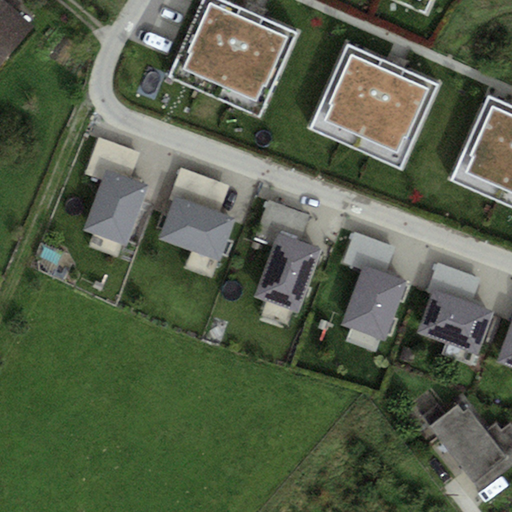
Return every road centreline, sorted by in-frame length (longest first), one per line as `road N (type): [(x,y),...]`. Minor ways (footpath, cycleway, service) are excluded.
road 1 (residential): [(511,258),(111,109),(97,79),(142,0)]
road 2 (track): [(0,303),(97,79)]
